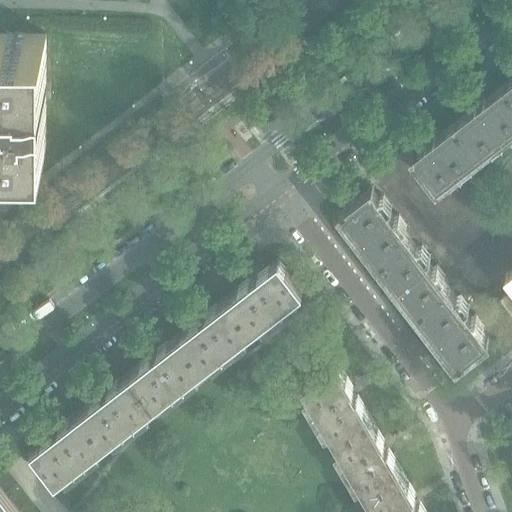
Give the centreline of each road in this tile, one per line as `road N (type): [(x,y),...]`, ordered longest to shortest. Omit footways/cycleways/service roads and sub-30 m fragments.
road 1 (tertiary): [(0,402),(275,191)]
road 2 (tertiary): [(250,160),(0,352)]
road 3 (tertiary): [(275,191),(511,9)]
road 4 (residential): [(275,191),(450,422)]
road 5 (tertiary): [(459,0),(250,160)]
